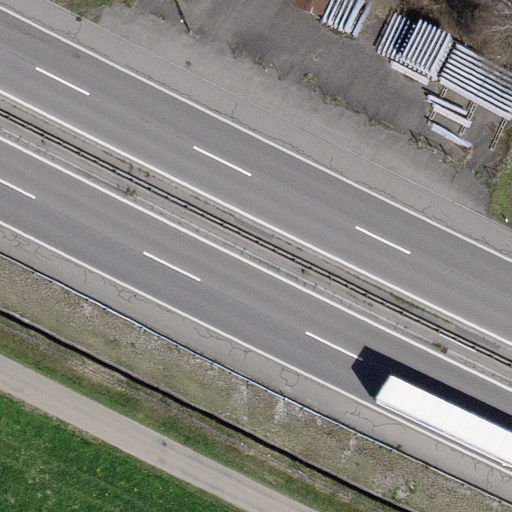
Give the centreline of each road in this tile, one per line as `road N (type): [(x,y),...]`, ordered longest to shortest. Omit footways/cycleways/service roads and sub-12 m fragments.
road 1 (motorway): [(511,300),(0,47)]
road 2 (motorway): [(0,183),(511,434)]
road 3 (track): [(285,511),(0,369)]
